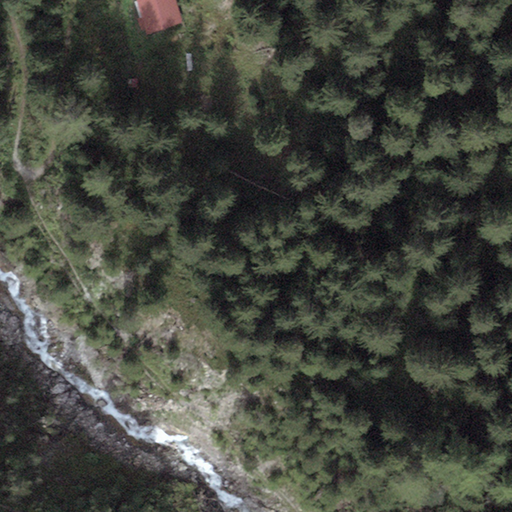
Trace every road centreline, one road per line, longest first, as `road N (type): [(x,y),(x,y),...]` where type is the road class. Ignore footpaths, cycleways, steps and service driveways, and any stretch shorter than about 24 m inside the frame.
road 1 (track): [(29,173),(48,163),(71,0)]
road 2 (track): [(3,0),(21,67),(11,142),(29,173)]
